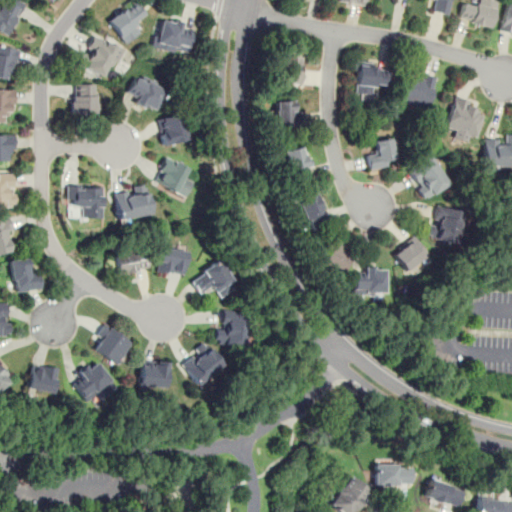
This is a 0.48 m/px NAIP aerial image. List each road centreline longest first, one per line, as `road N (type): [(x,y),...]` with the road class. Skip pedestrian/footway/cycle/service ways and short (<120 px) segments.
road 1 (residential): [(234,0),(221,85),(225,145),(237,203),(274,284),(323,351),(371,391),(476,440),(511,447)]
road 2 (residential): [(511,430),(381,376),(337,336),(293,278),(260,212),(242,144),(239,57),(252,0)]
road 3 (residential): [(81,0),(41,75),(46,232),(80,280),(162,319)]
road 4 (residential): [(248,11),(420,43),(506,77)]
road 5 (residential): [(333,31),(327,107),(335,160),(346,187),(372,209)]
